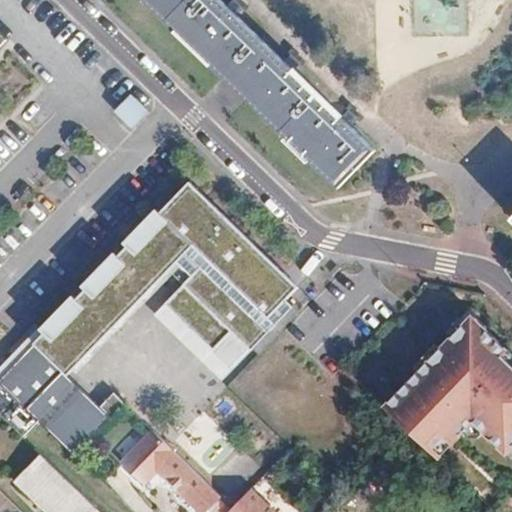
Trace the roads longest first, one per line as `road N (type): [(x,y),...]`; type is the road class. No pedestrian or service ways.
road 1 (residential): [(68,0),(331,242),(469,266),(511,297)]
road 2 (unknown): [(137,147),(317,289)]
